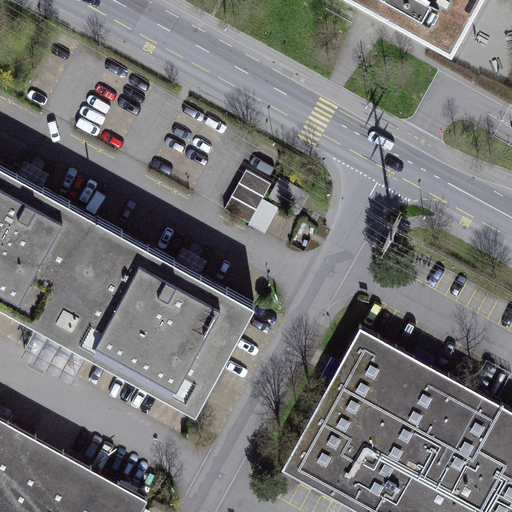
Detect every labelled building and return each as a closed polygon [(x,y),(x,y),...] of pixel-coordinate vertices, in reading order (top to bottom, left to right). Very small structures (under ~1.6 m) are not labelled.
[(344,0),(454,60),(486,0),(344,0)] [(0,300),(194,408),(253,301),(0,161),(0,300)] [(247,220),(269,179),(246,166),(224,207),(247,220)] [(279,467),(362,511),(511,511),(511,406),(438,365),(359,322),(279,467)] [(0,511),(135,511),(147,492),(0,412),(0,511)]
